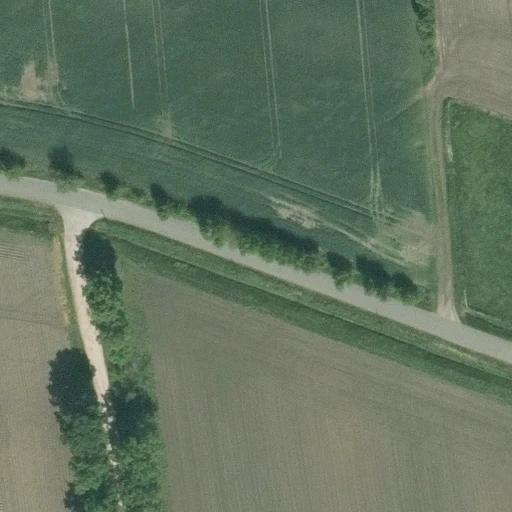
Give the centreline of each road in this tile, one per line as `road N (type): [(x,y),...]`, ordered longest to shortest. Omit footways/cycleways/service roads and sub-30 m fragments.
road 1 (unclassified): [(0,175),(131,205),(511,351)]
road 2 (track): [(79,192),(86,299),(119,511)]
